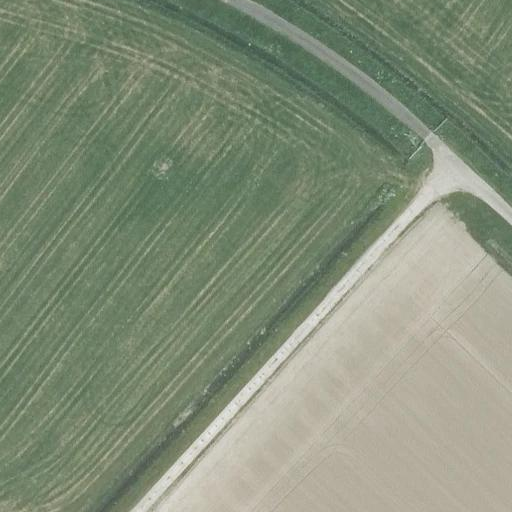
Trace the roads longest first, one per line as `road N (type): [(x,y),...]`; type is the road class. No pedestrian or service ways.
road 1 (unclassified): [(136,511),(454,163)]
road 2 (track): [(231,0),(327,55),(454,163)]
